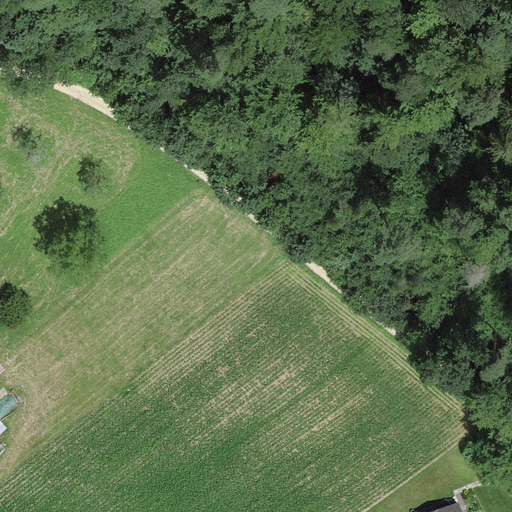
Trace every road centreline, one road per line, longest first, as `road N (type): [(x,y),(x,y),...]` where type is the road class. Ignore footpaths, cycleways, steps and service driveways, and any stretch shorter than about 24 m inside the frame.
road 1 (track): [(511,425),(278,227),(140,127),(69,88),(0,67)]
road 2 (track): [(271,0),(511,132)]
